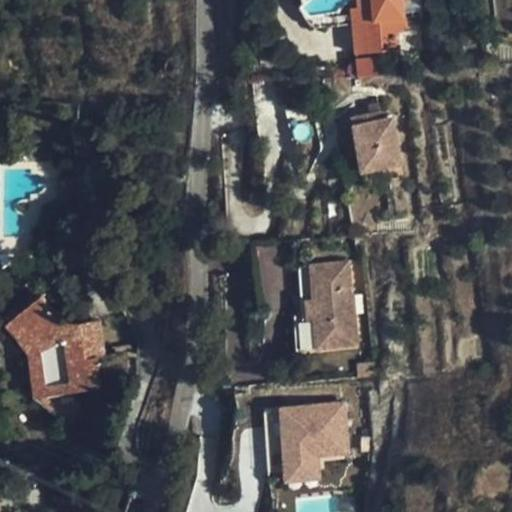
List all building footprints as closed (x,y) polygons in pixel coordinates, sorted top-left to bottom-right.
[(373,6),(372,0),(360,0),(361,8),(352,9),(356,53),(367,52),(364,22),(370,22),(369,7),(373,6)] [(372,0),(373,6),(369,7),(370,22),(364,22),(367,52),(402,49),(400,32),(409,31),(406,0),(372,0)] [(381,110),(379,104),(369,106),(371,113),(381,110)] [(383,119),(381,110),(371,113),(354,116),(365,170),(386,166),(403,162),(393,117),(383,119)] [(386,166),(365,170),(368,185),(389,180),(386,166)] [(68,172),(60,172),(60,197),(69,197),(68,172)] [(352,296),(349,262),(313,265),(316,298),(323,298),(325,317),(317,318),(320,348),(358,344),(356,314),(351,314),(349,296),(352,296)] [(103,355),(97,318),(85,319),(74,317),(66,312),(48,292),(22,309),(41,340),(46,352),(49,367),(52,391),(105,385),(103,355)] [(316,298),(309,299),(310,318),(317,318),(325,317),(323,298),(316,298)] [(41,340),(22,309),(12,316),(34,353),(40,392),(52,391),(49,367),(46,352),(41,340)] [(353,451),(349,398),(267,403),(272,471),(288,470),(289,477),(324,475),(323,453),(353,451)]
